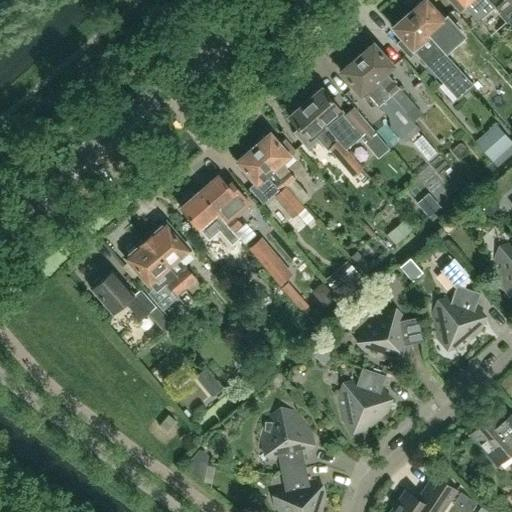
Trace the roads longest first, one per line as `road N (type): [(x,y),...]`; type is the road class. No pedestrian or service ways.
road 1 (unclassified): [(0,226),(265,0)]
road 2 (residential): [(0,376),(180,511)]
road 3 (residential): [(359,511),(370,479),(511,358)]
